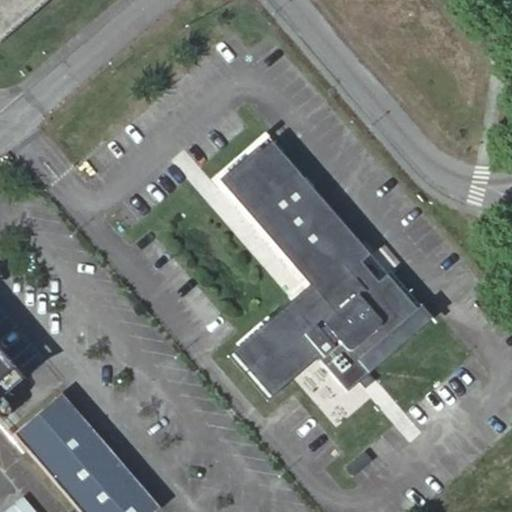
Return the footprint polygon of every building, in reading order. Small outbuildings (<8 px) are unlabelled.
[(0,0),(0,36),(42,0),(0,0)] [(320,358),(350,392),(430,320),(388,273),(378,281),(374,275),(379,271),(372,263),(367,268),(363,263),(372,255),(271,141),(258,153),(222,185),(292,263),(311,285),(234,353),(274,398),(309,367),(320,358)] [(0,395),(17,381),(0,361),(0,395)] [(153,511),(160,506),(60,392),(12,434),(81,511),(153,511)] [(34,511),(24,497),(5,510),(6,511),(34,511)]
